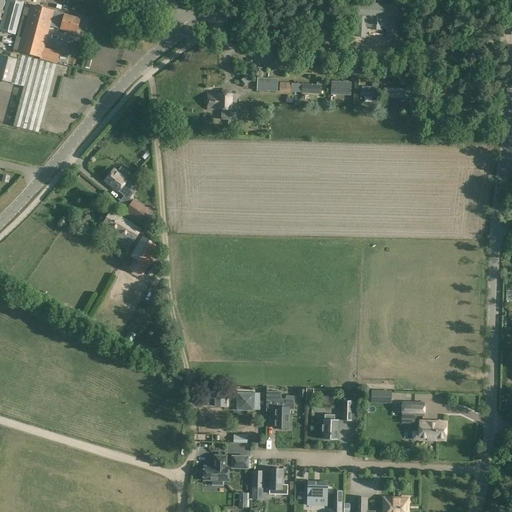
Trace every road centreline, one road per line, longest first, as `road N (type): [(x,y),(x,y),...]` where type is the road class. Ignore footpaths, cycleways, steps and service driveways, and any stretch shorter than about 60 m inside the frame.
road 1 (track): [(181,511),(194,416),(166,287),(149,59)]
road 2 (unclassified): [(484,469),(511,80)]
road 3 (tertiary): [(0,218),(201,12)]
road 4 (residential): [(256,453),(484,469)]
road 5 (unclassified): [(395,75),(270,66),(247,58),(201,12)]
road 6 (track): [(186,478),(0,417)]
